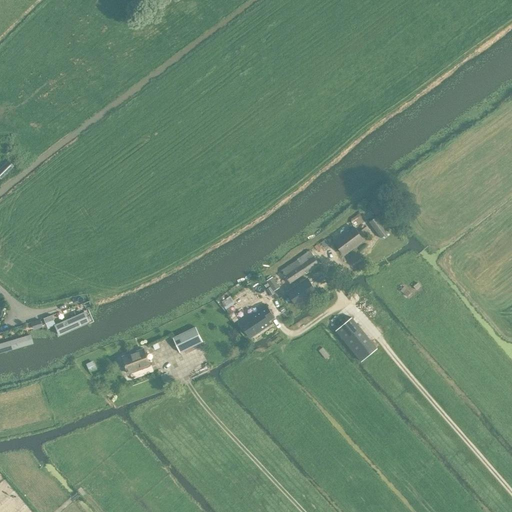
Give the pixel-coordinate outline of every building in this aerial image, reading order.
[(0,168),(0,178),(0,179),(14,166),(8,160),(0,168)] [(369,222),(381,238),(389,232),(377,216),(369,222)] [(334,242),(344,254),(363,240),(354,227),(334,242)] [(305,273),(306,274),(319,265),(310,251),(301,257),(301,256),(297,259),(297,260),(276,275),(279,280),(285,276),(290,283),(305,273)] [(274,291),(279,287),(273,277),(267,281),(274,291)] [(308,278),(287,292),(297,305),(317,292),(308,278)] [(71,309),(40,319),(46,341),(98,323),(90,303),(71,309)] [(241,323),(250,338),(271,324),(269,321),(274,317),(266,304),(260,308),(261,310),(241,323)] [(336,330),(362,361),(377,348),(351,317),(336,330)] [(0,355),(46,341),(40,319),(17,327),(12,330),(0,334),(0,355)] [(173,337),(180,353),(203,342),(196,326),(173,337)] [(129,373),(150,365),(144,349),(122,357),(129,373)]
